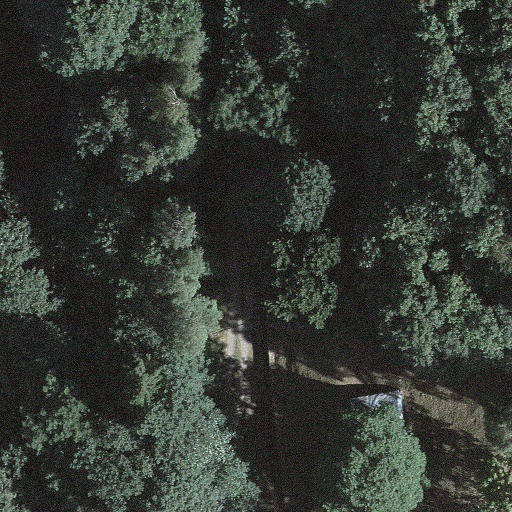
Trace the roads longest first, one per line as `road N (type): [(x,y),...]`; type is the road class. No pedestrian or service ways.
road 1 (track): [(220,0),(245,279),(222,511)]
road 2 (track): [(245,279),(267,511)]
